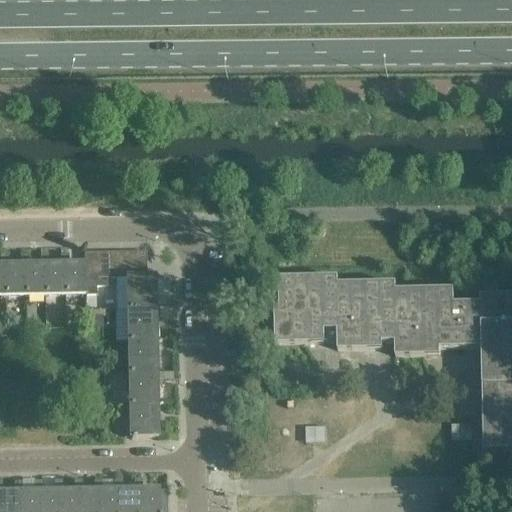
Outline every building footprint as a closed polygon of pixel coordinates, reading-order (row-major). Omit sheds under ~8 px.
[(133,278),(133,253),(121,254),(121,279),(126,279),(126,278),(133,278)] [(146,278),(146,261),(146,253),(133,253),(133,278),(146,278)] [(86,296),(86,280),(86,267),(84,267),(84,264),(69,265),(68,254),(60,255),(60,265),(60,267),(65,267),(65,296),(86,296)] [(97,280),(97,254),(84,254),(84,264),(84,267),(86,267),(86,280),(97,280)] [(109,280),(109,254),(97,254),(97,280),(109,280)] [(121,279),(121,254),(109,254),(109,280),(121,279)] [(45,297),(45,267),(40,267),(40,265),(29,265),(28,255),(20,255),(20,266),(20,268),(25,268),(25,297),(45,297)] [(65,296),(65,267),(60,267),(60,265),(49,265),(48,255),(40,255),(40,265),(40,267),(45,267),(45,297),(65,296)] [(25,297),(25,268),(20,268),(20,266),(9,266),(8,256),(0,256),(0,266),(0,268),(5,268),(5,298),(25,297)] [(146,278),(133,278),(126,278),(126,279),(127,312),(133,311),(154,311),(154,278),(146,278)] [(511,297),(481,299),(481,306),(454,306),(454,292),(396,293),(396,286),(338,287),(338,279),(279,280),(279,308),(274,308),(275,347),(324,346),(324,333),(337,333),(337,353),(382,352),(382,345),(395,345),(395,359),(440,358),(440,351),(482,350),(483,453),(511,452),(511,297)] [(155,343),(154,311),(133,311),(127,312),(128,344),(134,343),(155,343)] [(156,375),(155,343),(134,343),(128,344),(128,376),(135,375),(156,375)] [(156,407),(156,375),(135,375),(128,376),(129,408),(135,407),(156,407)] [(157,439),(156,407),(135,407),(129,408),(129,440),(131,440),(131,441),(135,441),(135,440),(157,439)] [(97,511),(97,494),(102,494),(102,492),(101,481),(94,481),(93,492),(82,492),(82,494),(77,494),(77,511),(97,511)] [(117,511),(117,493),(122,493),(122,491),(121,481),(114,481),(113,491),(102,492),(102,494),(97,494),(97,511),(117,511)] [(137,511),(137,493),(142,493),(142,491),(141,481),(134,481),(133,491),(122,491),(122,493),(117,493),(117,511),(137,511)] [(37,511),(37,495),(42,495),(42,493),(41,482),(34,483),(33,493),(22,493),(22,495),(17,495),(17,511),(37,511)] [(57,511),(57,494),(62,494),(62,492),(61,482),(54,482),(53,493),(42,493),(42,495),(37,495),(37,511),(57,511)] [(77,511),(77,494),(82,494),(82,492),(81,482),(74,482),(73,492),(62,492),(62,494),(57,494),(57,511),(77,511)] [(0,511),(17,511),(17,495),(22,495),(22,493),(21,483),(14,483),(13,493),(2,493),(2,495),(0,495),(0,511)] [(167,508),(166,492),(158,493),(158,491),(142,491),(142,493),(137,493),(137,511),(158,511),(158,508),(167,508)]
